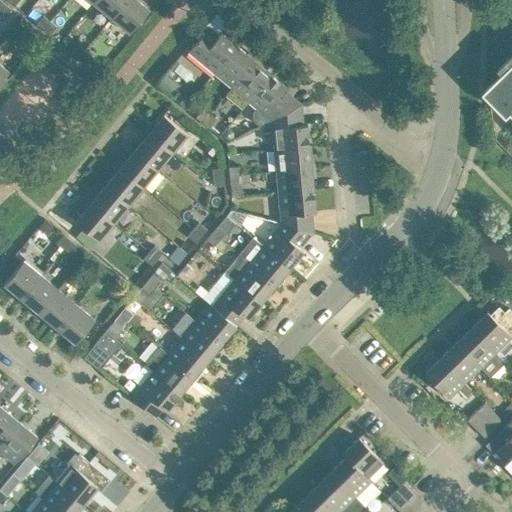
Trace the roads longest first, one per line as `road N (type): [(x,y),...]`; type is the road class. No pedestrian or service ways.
road 1 (residential): [(488,511),(310,325)]
road 2 (residential): [(174,478),(0,338)]
road 3 (residential): [(310,325),(400,237),(436,185),(444,158)]
road 4 (residential): [(174,478),(310,325)]
road 5 (residential): [(444,158),(442,0)]
road 6 (residential): [(332,80),(349,229)]
road 7 (residential): [(444,158),(332,80)]
road 8 (residential): [(332,80),(229,0)]
